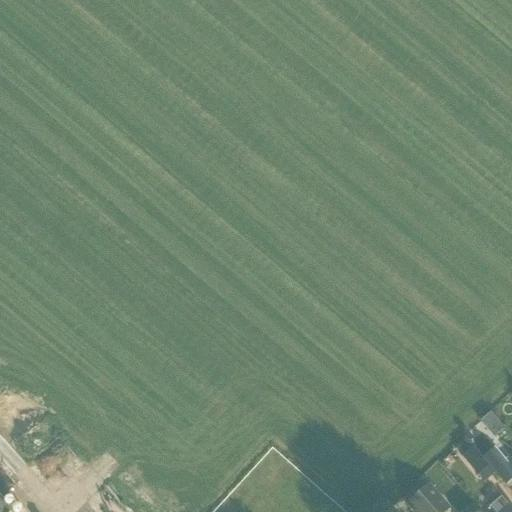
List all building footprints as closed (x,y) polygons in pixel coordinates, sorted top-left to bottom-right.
[(482,458),(465,439),(456,447),(463,455),(461,457),(477,476),(489,467),(482,458)] [(511,468),(494,447),(482,458),(489,467),(505,485),(511,479),(511,468)] [(406,506),(412,511),(445,511),(449,508),(429,485),(422,477),(409,489),(416,497),(406,506)] [(93,511),(105,511),(107,511),(99,494),(88,499),(93,511)] [(493,511),(511,511),(511,510),(501,497),(489,507),(493,511)] [(10,511),(0,499),(0,511),(10,511)]
